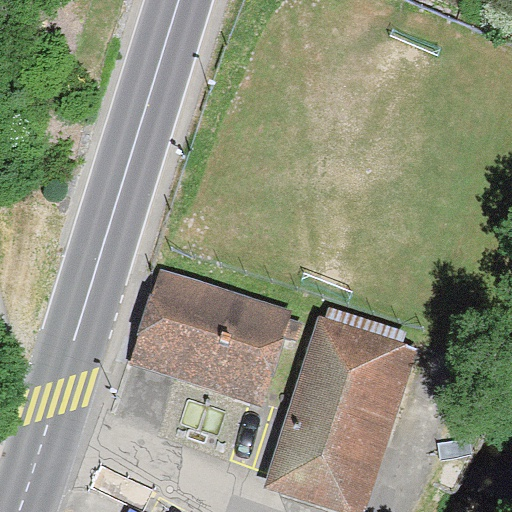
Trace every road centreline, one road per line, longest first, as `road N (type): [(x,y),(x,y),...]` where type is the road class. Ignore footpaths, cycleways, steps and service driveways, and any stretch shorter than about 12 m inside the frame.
road 1 (tertiary): [(57,419),(184,0)]
road 2 (residential): [(203,511),(57,419)]
